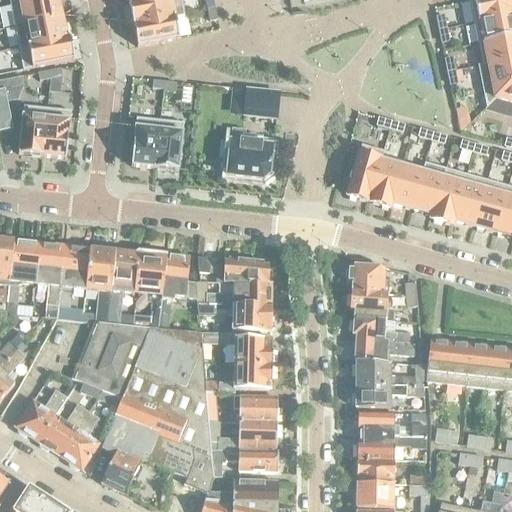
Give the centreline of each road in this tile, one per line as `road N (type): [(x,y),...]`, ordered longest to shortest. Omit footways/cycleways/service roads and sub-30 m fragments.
road 1 (residential): [(105,65),(423,0)]
road 2 (residential): [(315,511),(305,228)]
road 3 (residential): [(305,228),(92,209)]
road 4 (residential): [(511,285),(305,228)]
road 5 (residential): [(92,209),(105,65)]
road 6 (residential): [(111,511),(0,440)]
